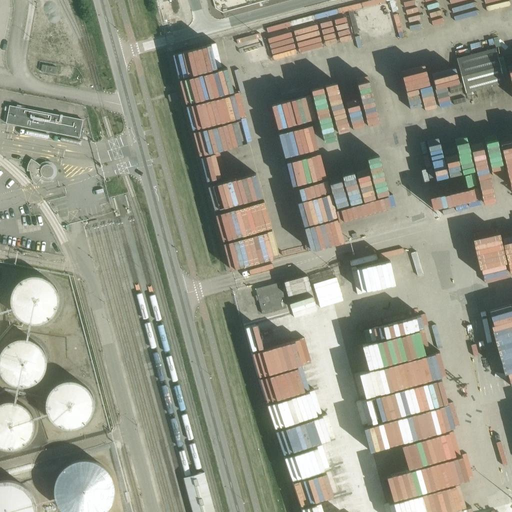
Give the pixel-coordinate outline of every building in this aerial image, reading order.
[(309,17),(313,36),(354,27),(355,30),(380,25),(378,17),(406,12),(403,0),(377,0),(334,9),(335,12),(309,17)] [(255,61),(261,88),(305,78),(298,45),(311,42),(306,20),(257,31),(263,59),(255,61)] [(452,42),(427,47),(430,62),(445,59),(451,93),(461,91),(459,81),(454,83),(453,79),(458,78),(452,42)] [(404,82),(416,80),(408,45),(396,48),(404,82)] [(387,72),(399,69),(394,50),(382,53),(387,72)] [(495,51),(456,61),(465,96),(504,85),(495,51)] [(413,58),(424,101),(436,98),(424,55),(413,58)] [(385,63),(373,65),(375,89),(387,88),(385,63)] [(56,68),(42,65),(41,72),(55,75),(56,68)] [(358,71),(363,90),(375,87),(369,68),(358,71)] [(321,79),(310,80),(315,113),(327,111),(321,79)] [(333,104),(339,103),(335,79),(325,81),(329,107),(333,106),(333,104)] [(168,96),(168,98),(169,102),(178,100),(176,93),(168,96)] [(7,124),(79,138),(83,120),(10,106),(7,124)] [(287,159),(306,155),(303,145),(301,146),(299,137),(299,133),(282,137),(287,159)] [(395,142),(382,145),(390,181),(415,176),(406,135),(394,137),(395,142)] [(495,191),(508,190),(504,156),(491,157),(490,149),(477,150),(482,193),(495,192),(495,191)] [(331,179),(343,176),(336,151),(325,154),(331,179)] [(53,174),(54,172),(54,169),(52,167),(51,166),(48,165),(46,165),(44,165),(42,167),(37,163),(31,159),(30,160),(29,161),(29,163),(28,164),(28,166),(27,167),(27,168),(27,170),(27,171),(30,172),(30,173),(30,175),(30,176),(31,178),(32,180),(33,181),(34,182),(35,184),(36,185),(40,180),(42,181),(43,181),(44,182),(45,182),(46,182),(47,182),(49,182),(50,182),(51,182),(52,181),(50,178),(52,176),(53,174)] [(309,160),(275,167),(280,191),(314,184),(309,160)] [(345,178),(357,177),(355,163),(343,164),(345,178)] [(315,177),(327,177),(327,164),(315,164),(315,177)] [(358,164),(359,178),(371,177),(371,164),(358,164)] [(310,201),(317,199),(314,187),(307,188),(310,201)] [(330,238),(323,212),(289,221),(295,247),(330,238)] [(484,230),(490,263),(511,258),(511,255),(509,239),(506,225),(495,227),(497,239),(496,239),(497,246),(491,247),(487,229),(484,230)] [(245,251),(243,230),(226,232),(227,252),(245,251)] [(395,289),(419,283),(408,236),(384,241),(395,289)] [(58,297),(58,296),(57,291),(56,287),(53,282),(51,279),(47,276),(43,273),(38,272),(34,271),(28,272),(24,273),(20,275),(16,278),(12,282),(10,286),(8,291),(8,296),(8,300),(10,305),(12,309),(15,313),(19,316),(23,319),(26,320),(31,321),(35,321),(40,320),(44,318),(49,315),(53,311),(55,307),(57,302),(58,297)] [(255,289),(262,315),(287,308),(280,283),(255,289)] [(511,315),(508,316),(510,324),(498,326),(503,356),(511,354),(511,315)] [(443,325),(420,330),(429,376),(434,375),(433,368),(438,367),(440,377),(453,374),(443,325)] [(47,360),(46,355),(45,351),(42,346),(40,342),(36,339),(32,337),(28,336),(23,335),(17,335),(13,337),(9,339),(5,342),(2,345),(0,348),(0,370),(1,373),(4,376),(6,379),(12,382),(18,384),(22,384),(26,384),(31,382),(35,381),(39,377),(42,373),(45,369),(46,364),(47,360)] [(356,352),(352,352),(354,362),(364,361),(361,344),(355,345),(356,352)] [(94,401),(94,396),(92,392),(90,388),(87,384),(83,382),(80,380),(76,379),(71,378),(67,379),(62,380),(58,382),(55,385),(52,389),(51,392),(49,397),(49,401),(49,405),(51,410),(53,413),(55,417),(59,419),(62,421),(66,423),(70,423),(74,423),(79,422),(83,420),(87,418),(90,414),(92,410),(94,405),(94,401)] [(34,422),(34,421),(33,417),(32,413),(30,408),(27,405),(23,401),(19,399),(15,398),(11,397),(5,397),(1,398),(0,398),(0,443),(4,445),(9,445),(14,445),(19,444),(22,442),(26,439),(30,434),(32,431),(33,426),(34,422)] [(116,487),(115,481),(113,475),(111,470),(107,466),(104,463),(98,459),(92,457),(86,456),(80,457),(75,458),(70,460),(65,464),(60,469),(57,474),(55,480),(55,485),(55,491),(56,497),(59,502),(62,507),(66,510),(68,511),(101,511),(106,509),(110,504),(113,498),(115,492),(116,487)] [(184,477),(183,478),(192,511),(215,511),(205,472),(200,473),(191,475),(184,477)] [(38,511),(39,508),(39,507),(38,501),(36,495),(34,491),(30,485),(25,481),(19,479),(14,477),(7,476),(2,477),(0,477),(0,511),(38,511)] [(485,511),(478,476),(469,478),(470,482),(455,485),(461,511),(485,511)] [(494,501),(509,499),(507,488),(493,490),(494,501)]
